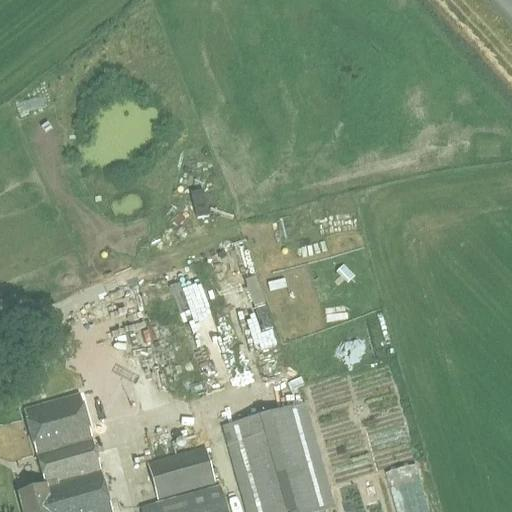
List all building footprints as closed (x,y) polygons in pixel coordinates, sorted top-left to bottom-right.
[(253,248),(243,249),(247,278),(257,277),(253,248)] [(223,321),(210,293),(185,304),(197,332),(223,321)] [(23,511),(112,511),(79,394),(23,410),(45,486),(18,494),(23,511)] [(246,511),(324,511),(325,511),(333,508),(304,405),(223,428),(246,511)] [(157,500),(215,484),(205,448),(147,464),(157,500)] [(225,511),(219,488),(140,510),(140,511),(225,511)]
